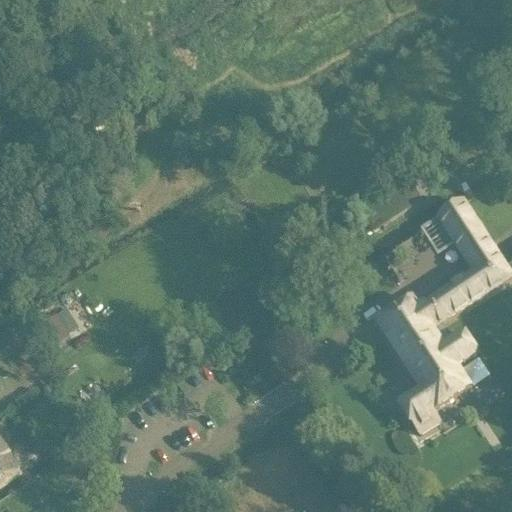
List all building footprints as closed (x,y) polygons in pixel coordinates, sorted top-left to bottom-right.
[(46,77),(55,71),(64,67),(36,17),(18,27),(46,77)] [(82,139),(115,121),(105,104),(110,101),(112,104),(116,102),(104,81),(62,105),(72,123),(73,122),(82,139)] [(392,223),(423,202),(411,183),(379,203),(392,223)] [(459,369),(477,357),(478,357),(464,335),(454,342),(443,326),(511,280),(511,277),(464,205),(439,221),(474,274),(420,310),(414,301),(377,325),(421,392),(400,405),(421,437),(441,424),(435,415),(473,390),(459,369)] [(57,317),(45,325),(33,333),(48,355),(60,347),(59,345),(70,337),(57,317)] [(0,488),(20,474),(0,444),(0,488)]
